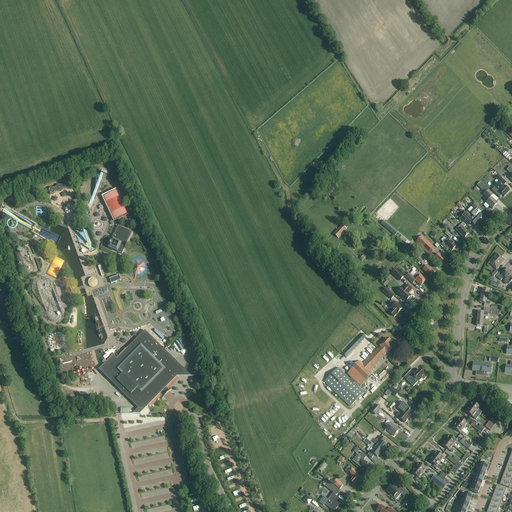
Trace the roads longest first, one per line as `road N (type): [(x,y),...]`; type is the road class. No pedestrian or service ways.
road 1 (residential): [(392,461),(433,504),(501,420)]
road 2 (residential): [(453,375),(412,326),(463,265),(472,266)]
